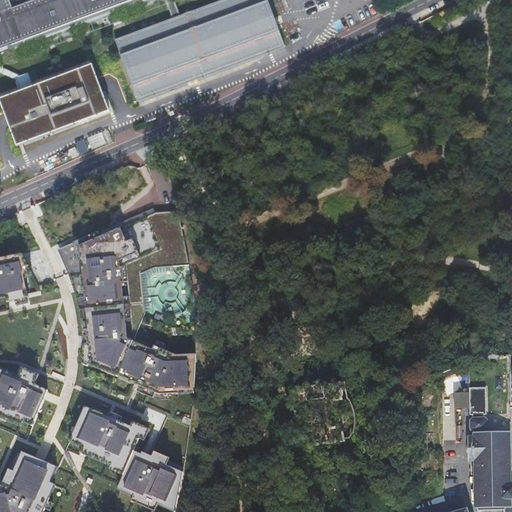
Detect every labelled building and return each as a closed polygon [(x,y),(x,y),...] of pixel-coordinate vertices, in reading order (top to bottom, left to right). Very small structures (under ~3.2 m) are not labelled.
[(0,0),(0,50),(132,0),(0,0)] [(132,0),(0,50),(0,57),(104,18),(152,0),(132,0)] [(138,103),(285,48),(267,0),(224,0),(181,16),(172,20),(115,41),(138,103)] [(176,0),(165,0),(172,20),(181,16),(176,0)] [(26,88),(0,98),(0,103),(17,147),(110,111),(91,62),(26,88)] [(174,210),(151,212),(75,244),(89,363),(146,389),(203,391),(199,363),(131,344),(124,290),(133,271),(191,263),(174,210)] [(0,416),(32,430),(48,392),(0,371),(0,302),(34,299),(25,259),(0,264),(0,416)] [(511,511),(511,486),(508,487),(508,474),(511,473),(511,462),(510,355),(500,356),(493,355),(469,362),(471,474),(477,474),(478,510),(481,510),(481,506),(508,506),(508,511),(511,511)] [(331,451),(344,449),(344,453),(363,451),(365,448),(369,439),(371,430),(371,420),(370,410),(367,401),(363,392),(362,386),(349,386),(346,387),(345,381),(342,381),(342,383),(322,385),(322,383),(319,384),(317,383),(315,382),(313,382),(310,383),(308,383),(307,384),(305,386),(291,387),(289,388),(291,397),(288,397),(287,399),(288,405),(291,407),(292,406),(297,434),(300,434),(301,437),(302,438),(305,440),(307,440),(309,448),(330,445),(331,451)] [(140,429),(84,406),(66,447),(121,470),(113,489),(164,511),(173,511),(184,474),(131,452),(140,429)] [(0,511),(42,511),(59,470),(18,451),(0,486),(0,511)] [(383,475),(384,473),(384,472),(383,470),(381,469),(380,469),(379,469),(377,470),(376,471),(375,472),(375,474),(376,476),(378,477),(379,477),(381,477),(382,476),(383,475)]
